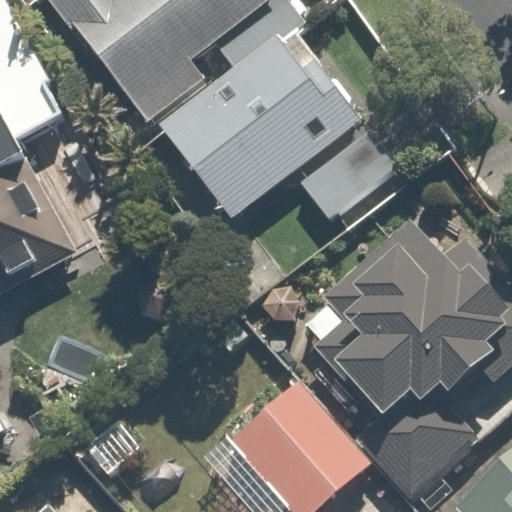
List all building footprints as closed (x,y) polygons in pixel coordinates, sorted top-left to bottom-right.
[(22,0),(0,0),(0,301),(94,252),(57,180),(103,156),(22,0)] [(176,142),(317,19),(300,0),(56,0),(55,2),(176,142)] [(317,19),(176,142),(262,240),(403,118),(317,19)] [(511,391),(511,296),(437,217),(294,350),(319,377),(406,470),(445,511),(456,511),(511,459),(511,438),(488,413),(511,391)] [(406,470),(319,377),(233,457),(284,511),(360,511),(378,496),(406,470)] [(511,511),(511,492),(492,511),(511,511)] [(360,511),(392,511),(378,496),(360,511)]
